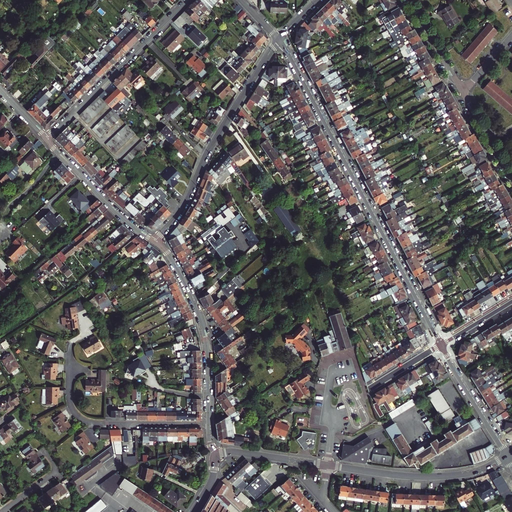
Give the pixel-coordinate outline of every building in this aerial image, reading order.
[(158,2),(159,0),(143,0),(144,0),(151,8),(158,2)] [(208,8),(199,0),(195,0),(193,3),(204,13),(208,8)] [(210,10),(214,6),(208,0),(199,0),(208,8),(210,10)] [(334,0),(330,0),(329,2),(345,19),(347,16),(343,13),(342,10),(345,7),(347,9),(349,7),(343,0),(341,2),(338,0),(334,0)] [(395,1),(394,0),(386,0),(382,3),(382,4),(386,10),(395,5),(393,3),(395,1)] [(488,0),(485,2),(493,14),(502,9),(496,0),(488,0)] [(141,12),(139,13),(138,15),(139,16),(138,17),(139,19),(137,21),(146,31),(155,22),(135,2),(132,5),(137,10),(138,9),(141,12)] [(279,13),(279,3),(270,2),(270,12),(279,13)] [(345,19),(329,2),(324,6),(335,17),(337,15),(347,26),(350,24),(345,19)] [(207,16),(204,13),(193,3),(189,7),(191,9),(198,16),(201,13),(202,15),(205,17),(207,16)] [(287,3),(279,3),(279,13),(287,13),(287,3)] [(233,9),(238,14),(243,10),(238,4),(233,9)] [(324,6),(319,11),(330,22),(332,20),(338,25),(340,23),(335,17),(324,6)] [(449,6),(438,12),(440,16),(442,15),(449,28),(459,22),(449,6)] [(191,9),(189,7),(187,8),(184,11),(189,16),(193,20),(195,22),(199,17),(198,16),(191,9)] [(389,14),(387,11),(380,15),(382,18),(383,18),(385,21),(383,22),(384,24),(389,22),(402,14),(398,8),(391,12),(391,13),(389,14)] [(235,17),(251,32),(262,43),(268,37),(254,23),(251,26),(249,24),(248,25),(241,18),(246,13),(243,10),(238,14),(235,17)] [(126,11),(122,15),(129,22),(134,18),(126,11)] [(180,16),(185,22),(189,25),(193,20),(189,16),(184,11),(180,16)] [(315,15),(326,26),(328,24),(333,30),(335,27),(330,22),(319,11),(315,15)] [(386,31),(392,27),(405,20),(402,14),(389,22),(391,25),(384,28),(386,31)] [(334,39),(336,37),(326,26),(315,15),(311,19),(313,20),(310,23),(308,25),(311,29),(313,31),(316,34),(319,31),(317,30),(321,26),(334,39)] [(176,19),(182,25),(185,22),(180,16),(176,19)] [(174,22),(180,28),(182,25),(176,19),(174,22)] [(405,20),(392,27),(395,33),(409,25),(405,20)] [(297,33),(296,38),(306,39),(307,31),(308,31),(311,29),(308,25),(304,22),(300,25),(299,33),(297,33)] [(130,23),(126,27),(138,39),(142,35),(130,23)] [(484,31),(478,37),(472,43),(467,50),(461,56),(470,63),(475,57),(481,50),(486,44),(492,38),(497,31),(489,24),(484,31)] [(392,42),(394,41),(412,31),(409,25),(395,33),(393,34),(389,36),(392,42)] [(117,36),(129,48),(138,39),(126,27),(117,36)] [(195,28),(187,36),(198,46),(206,38),(195,28)] [(412,31),(394,41),(397,46),(404,42),(417,35),(414,29),(412,31)] [(161,44),(169,51),(171,50),(172,51),(179,44),(178,43),(184,37),(177,31),(176,30),(165,41),(165,40),(161,44)] [(247,37),(259,49),(262,52),(265,49),(261,45),(262,43),(251,32),(247,37)] [(245,44),(248,47),(255,54),(259,49),(247,37),(243,34),(241,36),(247,42),(245,44)] [(400,51),(411,45),(420,40),(417,35),(404,42),(405,45),(399,49),(400,51)] [(112,40),(125,53),(129,48),(117,36),(112,40)] [(29,61),(33,65),(34,66),(50,49),(52,46),(55,44),(48,37),(39,47),(40,49),(29,61)] [(306,39),(296,38),(295,43),(297,44),(297,47),(301,54),(308,51),(306,48),(307,48),(307,47),(309,40),(306,39)] [(108,44),(120,57),(125,53),(112,40),(108,44)] [(420,40),(411,45),(412,48),(408,50),(409,51),(402,54),(404,57),(410,53),(423,45),(420,40)] [(108,44),(104,48),(117,61),(120,57),(108,44)] [(412,56),(413,59),(426,51),(423,45),(410,53),(412,56)] [(237,55),(240,56),(248,64),(252,60),(251,58),(255,54),(248,47),(240,56),(238,54),(237,55)] [(99,52),(112,65),(117,61),(104,48),(99,52)] [(93,54),(97,58),(108,69),(112,65),(99,52),(97,50),(93,54)] [(21,51),(14,58),(18,62),(25,55),(21,51)] [(227,53),(231,57),(243,69),(248,64),(240,56),(237,55),(236,53),(233,55),(229,51),(227,53)] [(413,59),(416,64),(427,58),(430,57),(426,51),(413,59)] [(304,66),(316,60),(312,52),(309,54),(308,52),(302,56),(304,60),(302,62),(304,66)] [(0,59),(6,66),(9,63),(0,54),(0,59)] [(193,55),(186,62),(190,66),(191,65),(199,73),(206,66),(198,58),(197,59),(193,55)] [(326,59),(326,58),(325,56),(316,60),(304,66),(307,72),(319,66),(318,64),(320,63),(320,62),(326,59)] [(150,77),(153,79),(160,72),(158,69),(160,67),(161,66),(151,57),(146,62),(147,64),(142,70),(149,77),(150,77)] [(243,69),(231,57),(227,61),(239,73),(243,69)] [(6,66),(1,71),(5,76),(18,63),(18,62),(14,58),(9,63),(6,66)] [(93,62),(104,73),(108,69),(97,58),(93,62)] [(226,62),(227,61),(223,58),(220,61),(225,65),(223,67),(229,73),(225,76),(233,83),(240,76),(226,62)] [(430,63),(427,58),(416,64),(414,65),(417,70),(430,63)] [(310,77),(325,69),(328,68),(327,66),(331,63),(330,60),(319,66),(307,72),(310,77)] [(99,77),(104,73),(93,62),(88,66),(89,67),(99,77)] [(417,70),(415,72),(417,76),(415,77),(416,78),(420,76),(433,69),(430,63),(417,70)] [(84,70),(95,81),(99,77),(89,67),(86,70),(86,69),(84,70)] [(262,79),(267,82),(270,78),(269,78),(269,77),(274,77),(274,87),(277,87),(277,83),(278,77),(278,67),(273,67),(273,69),(266,69),(260,78),(262,79)] [(294,79),(288,67),(278,67),(278,77),(286,78),(285,83),(285,84),(294,79)] [(129,82),(134,87),(143,79),(136,71),(132,74),(127,69),(121,74),(129,82)] [(328,75),(325,69),(310,77),(313,83),(315,82),(328,75)] [(421,83),(423,82),(436,74),(433,69),(420,76),(422,79),(416,82),(417,85),(421,83)] [(84,70),(80,75),(91,86),(95,81),(84,70)] [(328,75),(315,82),(318,87),(338,77),(336,71),(328,75)] [(123,88),(125,85),(129,82),(121,74),(117,78),(112,83),(117,88),(127,97),(130,94),(125,90),(123,88)] [(436,74),(423,82),(425,85),(427,84),(429,87),(432,85),(433,85),(440,81),(436,74)] [(76,79),(87,90),(91,86),(80,75),(76,79)] [(338,77),(318,87),(321,93),(341,83),(342,82),(339,76),(338,77)] [(76,79),(71,83),(82,94),(87,90),(76,79)] [(254,92),(261,97),(263,95),(266,97),(269,93),(263,89),(268,82),(267,82),(262,79),(254,92)] [(137,86),(139,89),(145,84),(142,81),(137,86)] [(200,85),(196,81),(188,88),(187,87),(181,93),(189,102),(203,89),(200,85)] [(232,89),(224,81),(214,91),(222,99),(232,89)] [(511,114),(511,113),(511,99),(509,97),(503,92),(497,86),(490,81),(483,89),(487,92),(493,98),(499,103),(505,108),(511,114)] [(55,82),(52,85),(58,90),(58,91),(61,88),(55,82)] [(286,86),(290,94),(299,89),(297,85),(295,86),(293,82),(286,86)] [(67,87),(78,98),(82,94),(71,83),(67,87)] [(321,93),(324,99),(338,91),(336,89),(343,86),(341,83),(321,93)] [(433,93),(435,98),(449,90),(446,86),(444,87),(442,84),(436,88),(437,91),(433,93)] [(78,98),(67,87),(63,92),(74,103),(78,98)] [(127,97),(117,88),(110,96),(104,91),(99,96),(103,100),(107,104),(111,108),(115,104),(120,109),(124,105),(123,104),(124,102),(129,106),(132,103),(131,102),(127,97)] [(338,91),(324,99),(326,104),(338,98),(340,97),(339,94),(346,91),(344,88),(338,91)] [(281,105),(288,101),(302,94),(299,89),(290,94),(287,95),(288,97),(279,102),(281,105)] [(449,90),(435,98),(437,101),(434,102),(431,104),(432,107),(438,104),(452,96),(449,90)] [(32,115),(47,100),(53,95),(48,91),(45,94),(45,95),(39,100),(28,111),(32,115)] [(261,97),(254,92),(246,105),(250,111),(255,103),(257,104),(258,102),(260,98),(262,99),(263,98),(261,97)] [(289,107),(305,100),(302,94),(288,101),(290,104),(288,105),(287,105),(282,107),(284,110),(289,107)] [(385,95),(381,97),(387,108),(390,106),(388,102),(385,96),(385,95)] [(452,96),(438,104),(440,106),(437,107),(438,108),(434,110),(436,112),(442,109),(455,101),(452,96)] [(340,101),(338,98),(326,104),(325,105),(327,111),(341,104),(340,101)] [(32,115),(36,120),(46,110),(44,108),(46,106),(49,102),(47,100),(32,115)] [(163,112),(172,121),(175,118),(174,117),(183,108),(175,100),(163,112)] [(287,115),(293,112),(307,105),(305,100),(289,107),(291,110),(285,113),(287,115)] [(330,116),(350,106),(349,103),(348,100),(341,104),(327,111),(330,116)] [(455,101),(442,109),(443,111),(441,113),(437,115),(438,118),(442,115),(456,108),(458,107),(455,101)] [(139,103),(136,106),(135,107),(143,115),(144,114),(147,111),(139,103)] [(245,103),(242,107),(247,113),(250,111),(246,105),(245,103)] [(120,117),(123,114),(119,111),(120,109),(115,104),(111,108),(112,109),(116,113),(120,117)] [(54,111),(41,124),(45,129),(48,129),(56,120),(53,118),(64,108),(60,105),(54,111)] [(307,105),(293,112),(295,114),(288,118),(290,121),(294,118),(310,110),(307,105)] [(351,105),(350,106),(330,116),(333,122),(347,115),(345,112),(352,109),(351,105)] [(217,126),(226,111),(218,106),(216,110),(212,108),(205,119),(217,126)] [(456,108),(442,115),(444,118),(438,122),(439,124),(450,118),(459,113),(456,108)] [(41,124),(54,111),(52,110),(50,113),(47,110),(46,110),(36,120),(41,124)] [(237,115),(233,121),(241,128),(240,129),(245,137),(249,134),(244,127),(247,127),(248,126),(247,123),(245,122),(246,121),(245,121),(246,119),(244,118),(246,116),(240,110),(237,115)] [(297,124),(299,122),(313,115),(310,110),(294,118),(297,124)] [(459,113),(450,118),(451,121),(447,123),(449,126),(462,119),(459,113)] [(347,115),(333,122),(339,133),(350,128),(348,124),(350,123),(347,117),(348,116),(347,114),(347,115)] [(0,129),(0,130),(0,129),(9,122),(5,119),(2,115),(1,116),(0,116),(0,129)] [(313,115),(299,122),(302,126),(306,124),(308,128),(315,124),(313,121),(315,119),(313,115)] [(191,132),(195,135),(196,134),(199,135),(198,136),(204,140),(207,134),(204,132),(208,126),(204,124),(199,119),(191,132)] [(446,135),(452,132),(465,124),(462,119),(449,126),(450,129),(448,130),(448,131),(444,133),(446,135)] [(465,124),(452,132),(454,135),(447,138),(449,141),(455,137),(468,130),(465,124)] [(163,142),(166,139),(172,132),(166,126),(160,131),(156,135),(159,137),(156,140),(154,137),(152,139),(159,146),(161,144),(160,143),(162,141),(163,142)] [(304,137),(306,141),(322,132),(319,126),(311,130),(311,131),(307,133),(308,134),(304,137)] [(350,128),(339,133),(344,142),(365,131),(363,129),(357,132),(353,126),(350,128)] [(55,139),(59,143),(71,132),(66,128),(57,137),(55,139)] [(368,130),(365,131),(344,142),(347,148),(361,141),(359,138),(361,137),(366,134),(370,132),(368,130)] [(468,130),(455,137),(456,139),(451,142),(453,145),(458,143),(460,141),(471,135),(468,130)] [(0,136),(0,147),(7,154),(18,142),(15,139),(15,137),(13,136),(12,136),(11,135),(7,131),(5,132),(0,136)] [(63,147),(76,135),(74,134),(73,134),(71,132),(59,143),(63,147)] [(166,139),(171,145),(178,138),(172,132),(166,139)] [(311,145),(325,138),(322,132),(306,141),(309,146),(311,145)] [(471,135),(460,141),(462,144),(460,145),(457,147),(459,149),(462,147),(476,139),(474,134),(471,135)] [(63,147),(67,151),(80,139),(76,135),(63,147)] [(176,153),(184,144),(178,138),(171,145),(174,147),(177,150),(174,153),(175,154),(176,153)] [(310,153),(328,144),(325,138),(311,145),(312,148),(310,149),(310,150),(306,152),(307,154),(310,153)] [(72,156),(85,144),(80,139),(67,151),(72,156)] [(461,155),(465,153),(480,145),(476,139),(462,147),(464,151),(460,153),(461,155)] [(19,151),(24,155),(28,151),(34,145),(29,140),(19,151)] [(34,145),(28,151),(30,153),(35,149),(36,150),(42,144),(38,140),(34,145)] [(91,142),(89,140),(85,144),(72,156),(79,164),(85,158),(84,157),(80,153),(91,142)] [(266,153),(273,148),(267,140),(260,144),(266,153)] [(350,153),(360,148),(358,146),(362,144),(361,141),(347,148),(350,153)] [(353,159),(355,158),(366,152),(365,149),(372,146),(370,142),(360,148),(350,153),(353,159)] [(182,159),(190,150),(184,144),(176,153),(182,159)] [(232,147),(226,151),(233,159),(234,161),(236,164),(242,160),(244,162),(251,158),(241,144),(233,149),(232,147)] [(313,159),(315,158),(329,150),(331,149),(328,144),(310,153),(313,159)] [(480,145),(465,153),(467,155),(468,155),(470,157),(483,150),(480,145)] [(172,156),(171,155),(171,154),(173,152),(174,153),(177,150),(174,147),(167,154),(170,158),(172,156)] [(275,147),(273,148),(266,153),(272,162),(279,157),(276,153),(278,151),(278,150),(275,147)] [(366,152),(355,158),(358,164),(372,156),(370,154),(377,150),(375,147),(366,152)] [(316,164),(331,156),(329,150),(315,158),(316,160),(309,164),(311,167),(316,164)] [(483,150),(470,157),(473,163),(461,170),(463,174),(474,167),(472,165),(478,162),(478,163),(485,159),(483,156),(486,155),(483,150)] [(226,151),(218,160),(226,167),(228,165),(233,159),(226,151)] [(25,162),(20,166),(27,174),(32,169),(33,170),(41,162),(32,153),(24,161),(25,162)] [(85,158),(79,164),(82,166),(88,161),(93,156),(89,153),(84,157),(85,158)] [(14,166),(15,165),(23,157),(21,155),(12,164),(14,166)] [(319,170),(321,168),(334,161),(331,156),(316,164),(319,170)] [(361,169),(374,162),(373,159),(372,156),(358,164),(361,169)] [(279,157),(272,162),(279,171),(285,166),(279,157)] [(361,169),(364,175),(384,164),(381,158),(374,162),(361,169)] [(90,164),(93,161),(91,159),(88,161),(82,166),(92,177),(98,171),(90,164)] [(233,159),(228,165),(229,166),(231,164),(236,172),(237,171),(232,164),(232,162),(234,161),(233,159)] [(216,181),(219,185),(227,176),(231,174),(226,167),(218,160),(208,172),(213,177),(216,181)] [(52,169),(54,171),(61,164),(59,161),(52,168),(52,169)] [(241,172),(236,164),(234,161),(232,162),(232,164),(237,171),(239,174),(241,172)] [(334,161),(321,168),(322,171),(324,174),(337,167),(334,161)] [(477,176),(491,169),(487,162),(479,166),(480,167),(476,169),(478,172),(469,178),(470,180),(477,176)] [(57,173),(61,177),(68,170),(61,164),(54,171),(53,172),(56,174),(57,173)] [(384,164),(364,175),(366,180),(383,171),(382,170),(381,169),(386,166),(384,164)] [(19,169),(15,165),(14,166),(6,174),(9,177),(12,180),(19,173),(17,171),(19,169)] [(285,166),(279,171),(285,180),(292,175),(285,166)] [(162,176),(173,187),(178,182),(176,181),(181,176),(172,167),(162,176)] [(326,180),(340,173),(337,167),(324,174),(325,177),(318,180),(320,183),(326,180)] [(104,178),(107,176),(100,169),(98,171),(92,177),(99,185),(105,179),(104,178)] [(114,169),(113,170),(107,176),(104,178),(105,179),(99,185),(102,188),(117,173),(114,169)] [(208,172),(206,169),(203,178),(211,181),(213,177),(208,172)] [(386,169),(383,171),(366,180),(364,181),(367,187),(381,179),(380,177),(388,173),(386,169)] [(475,185),(481,182),(494,174),(491,169),(477,176),(479,179),(473,183),(475,185)] [(64,183),(66,185),(74,177),(68,170),(61,177),(65,182),(64,183)] [(328,186),(329,185),(343,178),(340,173),(326,180),(329,184),(327,185),(328,186)] [(6,174),(0,180),(0,182),(2,184),(9,177),(6,174)] [(494,174),(481,182),(482,184),(475,188),(477,191),(484,187),(497,179),(494,174)] [(370,192),(384,185),(383,182),(390,179),(388,176),(381,179),(367,187),(370,192)] [(332,191),(334,190),(348,183),(345,177),(343,178),(329,185),(332,191)] [(203,178),(199,187),(207,191),(210,192),(212,187),(209,186),(211,181),(203,178)] [(115,179),(103,190),(108,195),(108,196),(113,200),(117,195),(119,195),(123,191),(125,190),(124,189),(122,191),(121,190),(116,194),(112,190),(119,183),(115,179)] [(480,196),(486,193),(500,185),(497,179),(484,187),(485,190),(478,194),(480,196)] [(330,199),(335,196),(351,188),(348,183),(334,190),(336,192),(333,193),(333,194),(329,196),(330,199)] [(370,192),(373,198),(388,190),(389,190),(386,184),(384,185),(370,192)] [(485,201),(492,197),(505,190),(502,184),(500,185),(486,193),(488,196),(484,198),(485,201)] [(165,199),(167,197),(164,195),(166,194),(159,188),(157,190),(154,187),(153,188),(150,186),(147,188),(150,191),(156,198),(158,200),(166,208),(169,206),(167,203),(168,201),(165,199)] [(195,198),(203,201),(207,191),(199,187),(195,198)] [(280,191),(278,187),(260,199),(265,206),(282,194),(280,191)] [(351,188),(335,196),(336,199),(332,201),(333,204),(354,194),(351,188)] [(386,201),(384,195),(388,193),(388,194),(393,191),(391,188),(388,190),(373,198),(376,203),(378,202),(379,204),(386,201)] [(488,203),(489,206),(508,195),(505,190),(492,197),(493,200),(488,203)] [(88,202),(78,191),(71,198),(77,204),(75,206),(78,210),(88,202)] [(129,197),(123,191),(119,195),(117,195),(113,200),(123,209),(125,208),(131,200),(130,198),(128,197),(129,197)] [(151,193),(146,198),(150,202),(151,203),(156,198),(151,193)] [(354,194),(333,204),(335,208),(344,203),(345,205),(349,203),(350,205),(358,201),(354,194)] [(492,211),(498,208),(511,201),(508,195),(489,206),(492,211)] [(146,198),(145,197),(138,205),(142,208),(143,210),(150,202),(146,198)] [(131,200),(125,208),(127,210),(135,202),(134,200),(135,199),(134,198),(131,200)] [(203,201),(195,198),(190,206),(198,211),(203,201)] [(85,211),(89,215),(102,204),(97,200),(85,211)] [(166,208),(158,200),(154,205),(153,206),(154,208),(155,206),(167,217),(170,213),(166,208)] [(500,211),(501,214),(511,207),(511,201),(498,208),(500,211)] [(152,205),(149,208),(163,222),(167,217),(155,206),(154,208),(153,206),(154,205),(151,203),(150,204),(152,205)] [(300,230),(282,203),(274,209),(293,236),(300,230)] [(381,208),(385,215),(396,209),(393,203),(390,205),(389,204),(381,208)] [(89,215),(84,219),(86,221),(87,222),(96,215),(98,218),(101,215),(107,210),(102,204),(89,215)] [(400,206),(396,209),(385,215),(387,220),(408,209),(405,204),(400,206)] [(128,211),(134,216),(140,210),(142,208),(138,205),(137,205),(135,207),(133,205),(128,211)] [(347,213),(345,209),(339,212),(341,216),(346,213),(347,216),(343,218),(344,221),(361,212),(357,205),(349,210),(350,211),(347,213)] [(198,211),(190,206),(184,216),(192,220),(195,215),(199,217),(200,215),(201,213),(198,211)] [(244,220),(239,213),(235,216),(229,207),(213,218),(216,224),(200,236),(205,241),(207,239),(222,228),(221,227),(230,221),(234,227),(244,220)] [(501,217),(503,220),(506,218),(511,214),(511,207),(501,214),(499,215),(501,217)] [(144,217),(139,223),(142,225),(143,224),(152,230),(155,229),(163,222),(149,208),(146,212),(144,213),(142,215),(144,217)] [(385,221),(388,227),(404,218),(403,216),(405,215),(412,211),(410,208),(408,209),(387,220),(385,221)] [(80,233),(87,241),(115,217),(107,210),(101,215),(80,233)] [(133,218),(139,223),(144,217),(142,215),(144,213),(140,210),(134,216),(133,218)] [(64,219),(59,214),(55,217),(49,211),(38,220),(44,227),(46,225),(51,231),(64,219)] [(355,224),(364,219),(361,212),(344,221),(346,224),(350,221),(351,223),(354,222),(355,224)] [(404,218),(388,227),(391,232),(405,225),(404,223),(415,216),(413,213),(406,217),(404,218)] [(181,233),(187,229),(186,228),(188,225),(191,227),(194,224),(199,228),(199,227),(196,223),(192,220),(184,216),(184,215),(176,226),(181,233)] [(503,234),(506,232),(511,230),(511,229),(511,221),(506,226),(507,228),(501,232),(503,234)] [(405,225),(391,232),(394,238),(396,237),(410,230),(408,226),(412,224),(411,222),(405,225)] [(353,240),(357,237),(358,237),(370,230),(368,226),(366,227),(364,224),(357,227),(359,230),(354,232),(355,234),(351,237),(353,240)] [(120,234),(121,236),(123,235),(128,240),(134,235),(122,225),(110,234),(114,238),(120,234)] [(168,241),(172,248),(180,243),(180,244),(184,242),(185,242),(180,234),(181,233),(176,226),(168,236),(170,240),(168,241)] [(399,242),(413,235),(411,232),(417,229),(416,226),(410,230),(396,237),(399,242)] [(227,234),(222,228),(207,239),(215,249),(230,238),(234,236),(230,231),(227,234)] [(247,243),(251,248),(258,240),(250,229),(244,234),(249,241),(247,243)] [(363,246),(364,247),(376,241),(370,230),(358,237),(363,246)] [(63,262),(86,240),(80,233),(57,254),(63,262)] [(113,252),(128,240),(123,235),(121,236),(108,246),(113,252)] [(399,242),(402,248),(416,240),(414,238),(413,235),(399,242)] [(144,250),(148,244),(137,236),(131,241),(141,248),(144,250)] [(222,260),(238,248),(230,238),(215,249),(222,260)] [(10,251),(6,255),(15,264),(19,260),(17,258),(20,255),(22,257),(28,251),(23,245),(24,244),(19,239),(14,243),(16,246),(10,251)] [(91,245),(94,248),(99,244),(101,242),(98,239),(93,243),(93,244),(91,245)] [(402,248),(405,253),(419,246),(421,245),(418,239),(416,240),(402,248)] [(121,249),(124,252),(126,250),(130,255),(131,256),(133,259),(140,253),(138,250),(141,248),(131,241),(121,249)] [(187,247),(186,246),(184,242),(180,244),(180,243),(172,248),(175,254),(187,247)] [(367,248),(370,255),(383,249),(380,244),(378,245),(377,242),(370,246),(367,248)] [(94,248),(99,253),(104,248),(99,244),(94,248)] [(150,261),(148,264),(150,265),(155,261),(161,255),(160,254),(160,253),(148,244),(144,250),(142,251),(143,253),(144,256),(145,256),(150,261)] [(185,255),(187,254),(191,252),(191,251),(190,251),(186,246),(187,247),(175,254),(178,259),(185,255)] [(419,246),(405,253),(408,259),(422,252),(420,249),(419,246)] [(372,261),(386,254),(383,249),(370,255),(370,256),(369,256),(370,258),(364,262),(366,264),(372,261)] [(406,260),(408,266),(427,256),(424,251),(422,252),(408,259),(406,260)] [(187,254),(185,255),(178,259),(181,264),(194,257),(193,256),(192,253),(187,256),(187,254)] [(89,262),(80,254),(79,255),(87,264),(89,262)] [(373,264),(375,267),(387,261),(389,260),(386,254),(372,261),(373,264)] [(427,256),(408,266),(411,271),(425,264),(424,261),(432,257),(430,254),(427,256)] [(67,278),(73,273),(65,265),(63,267),(54,256),(50,259),(58,268),(67,278)] [(88,256),(86,258),(95,268),(100,264),(96,260),(93,261),(88,256)] [(181,264),(184,269),(195,263),(194,261),(190,264),(189,262),(193,260),(195,259),(194,257),(181,264)] [(48,276),(58,268),(50,259),(40,267),(48,276)] [(159,269),(155,261),(150,265),(149,266),(153,273),(159,269)] [(369,277),(375,274),(389,267),(387,261),(375,267),(373,268),(374,271),(368,275),(369,277)] [(198,268),(200,271),(211,266),(209,262),(199,268),(198,268)] [(184,269),(187,274),(196,269),(195,266),(196,265),(196,264),(195,263),(184,269)] [(419,281),(429,276),(433,274),(432,271),(441,266),(439,263),(428,269),(416,275),(419,281)] [(153,273),(156,278),(170,270),(167,264),(159,269),(153,273)] [(414,277),(416,275),(428,269),(427,267),(425,264),(411,271),(414,277)] [(187,274),(189,278),(201,272),(200,271),(198,268),(199,268),(198,265),(196,265),(195,266),(196,269),(187,274)] [(40,267),(33,273),(41,284),(43,282),(42,281),(47,277),(49,279),(50,278),(48,276),(40,267)] [(374,281),(392,272),(389,267),(375,274),(377,277),(370,280),(372,283),(374,281)] [(203,276),(201,272),(189,278),(194,286),(196,285),(198,288),(199,288),(204,285),(204,284),(203,281),(215,274),(213,269),(204,274),(204,276),(203,276)] [(170,270),(156,278),(153,280),(155,282),(163,277),(165,280),(173,276),(170,270)] [(0,271),(0,286),(4,290),(16,278),(11,273),(6,278),(4,276),(5,275),(1,271),(0,271)] [(94,275),(98,280),(104,275),(102,273),(103,272),(102,271),(99,273),(98,272),(94,275)] [(383,283),(395,277),(392,272),(374,281),(376,284),(373,285),(375,288),(383,283)] [(491,278),(493,281),(499,292),(506,288),(500,277),(498,274),(491,278)] [(503,275),(500,277),(506,288),(508,290),(511,287),(511,281),(508,275),(504,277),(503,275)] [(160,288),(161,290),(164,289),(177,281),(173,276),(165,280),(167,283),(160,288)] [(383,283),(386,289),(400,282),(397,276),(395,277),(383,283)] [(429,276),(419,281),(423,288),(431,284),(428,278),(429,277),(429,276)] [(205,308),(209,313),(238,289),(239,288),(232,279),(217,293),(216,301),(214,303),(205,308)] [(233,279),(232,279),(239,288),(242,285),(236,279),(235,280),(233,279)] [(177,281),(164,289),(166,292),(161,294),(161,295),(158,297),(159,298),(164,296),(165,295),(180,288),(177,281)] [(493,281),(486,285),(493,296),(499,292),(493,281)] [(391,294),(403,288),(400,282),(386,289),(388,292),(389,295),(391,294)] [(428,298),(438,293),(440,292),(441,292),(436,283),(432,286),(433,287),(425,291),(428,298)] [(478,287),(479,289),(486,300),(493,296),(486,285),(481,288),(478,283),(476,284),(478,287)] [(204,296),(199,298),(204,308),(205,308),(214,303),(211,296),(210,294),(215,289),(216,287),(213,285),(204,293),(205,295),(204,295),(204,296)] [(168,297),(170,300),(182,294),(180,288),(165,295),(167,298),(168,297)] [(405,292),(403,288),(391,294),(396,304),(397,304),(404,300),(406,299),(403,293),(405,292)] [(217,323),(224,317),(221,313),(227,307),(231,312),(235,309),(231,304),(229,301),(234,297),(234,296),(235,295),(235,296),(240,291),(238,289),(209,313),(217,323)] [(472,293),(473,294),(479,305),(486,300),(479,289),(472,293)] [(93,298),(102,310),(111,303),(102,291),(93,298)] [(438,293),(428,298),(432,305),(440,301),(437,295),(439,294),(438,293)] [(172,304),(170,304),(171,307),(185,300),(182,294),(170,300),(172,304)] [(466,299),(467,300),(474,311),(480,307),(479,305),(473,294),(466,299)] [(235,296),(235,295),(234,296),(234,297),(229,301),(231,304),(237,298),(235,296)] [(104,318),(106,317),(106,316),(102,310),(93,298),(90,300),(101,317),(103,316),(104,318)] [(86,308),(81,300),(70,306),(71,308),(65,308),(66,314),(65,314),(66,317),(64,318),(65,325),(67,325),(68,329),(78,328),(77,320),(78,319),(77,313),(86,308)] [(166,316),(170,314),(188,305),(185,300),(171,307),(170,304),(169,304),(165,306),(167,309),(168,311),(165,313),(166,316)] [(408,308),(404,300),(397,304),(396,304),(393,306),(400,318),(413,311),(410,306),(408,308)] [(474,311),(467,300),(463,303),(462,302),(456,306),(463,318),(474,311)] [(439,319),(450,314),(449,313),(448,314),(441,302),(433,306),(439,319)] [(173,319),(190,311),(188,305),(170,314),(173,319)] [(351,346),(339,309),(327,312),(333,329),(329,331),(331,339),(332,342),(336,341),(339,350),(351,346)] [(167,322),(170,328),(193,318),(190,311),(173,319),(167,322)] [(239,321),(246,315),(243,311),(235,317),(239,321)] [(413,311),(400,318),(404,326),(405,325),(408,330),(409,329),(417,325),(413,317),(415,316),(413,311)] [(450,314),(439,319),(442,324),(444,323),(445,326),(452,322),(449,316),(451,315),(450,314)] [(217,323),(221,328),(228,322),(226,319),(229,317),(227,315),(224,317),(217,323)] [(224,332),(232,327),(228,322),(221,328),(224,332)] [(497,326),(501,332),(505,339),(511,335),(511,334),(504,322),(497,326)] [(421,348),(429,343),(419,324),(417,325),(409,329),(410,329),(420,345),(421,348)] [(496,324),(489,329),(494,337),(501,332),(497,326),(496,324)] [(309,347),(305,343),(302,340),(301,341),(300,340),(300,338),(301,337),(302,337),(307,332),(301,325),(292,334),(285,334),(285,337),(284,338),(285,338),(285,341),(287,342),(291,343),(295,346),(294,347),(298,351),(299,350),(301,352),(301,353),(302,361),(309,359),(308,349),(309,347)] [(177,341),(192,336),(189,327),(181,331),(183,335),(176,337),(177,341)] [(408,340),(401,344),(408,356),(413,353),(411,351),(420,345),(410,329),(406,332),(410,339),(408,340)] [(494,337),(489,329),(477,336),(480,342),(483,347),(485,346),(495,340),(494,337)] [(90,340),(87,342),(82,345),(87,354),(92,351),(93,352),(100,349),(99,348),(106,344),(98,330),(91,334),(93,337),(89,339),(90,340)] [(223,347),(239,337),(237,334),(230,338),(231,339),(230,339),(224,332),(222,334),(217,338),(216,338),(223,347)] [(40,352),(48,355),(53,343),(54,344),(56,339),(41,333),(39,340),(40,340),(37,347),(42,349),(40,352)] [(316,340),(321,356),(329,353),(332,352),(339,350),(336,341),(332,342),(331,339),(330,339),(329,335),(323,337),(323,338),(316,340)] [(460,350),(470,352),(472,344),(475,342),(477,344),(480,342),(477,336),(466,342),(464,342),(463,345),(461,344),(460,350)] [(220,358),(229,353),(232,351),(230,348),(241,340),(239,337),(223,347),(216,352),(220,358)] [(398,362),(390,349),(387,350),(382,342),(380,344),(384,352),(393,365),(398,362)] [(394,346),(403,359),(408,356),(401,344),(400,342),(397,344),(394,346)] [(398,362),(403,359),(394,346),(391,348),(391,347),(389,348),(390,349),(398,362)] [(375,348),(380,355),(388,368),(393,365),(384,352),(382,353),(378,347),(375,348)] [(192,357),(201,356),(201,350),(188,351),(183,352),(183,355),(180,355),(180,359),(184,358),(192,358),(192,357)] [(470,352),(460,350),(458,355),(460,355),(460,358),(467,361),(469,354),(471,354),(470,356),(477,358),(478,355),(470,352)] [(375,358),(382,371),(388,368),(380,355),(377,356),(374,351),(371,352),(375,358)] [(220,358),(222,361),(231,355),(229,353),(220,358)] [(19,367),(11,354),(7,354),(5,355),(2,360),(10,373),(19,367)] [(227,368),(236,362),(231,355),(222,361),(227,368)] [(151,363),(146,356),(143,358),(144,360),(141,362),(144,367),(151,363)] [(146,372),(138,358),(127,368),(126,373),(130,374),(131,373),(133,377),(138,374),(141,375),(146,372)] [(370,361),(370,362),(378,374),(382,371),(375,358),(372,360),(370,361)] [(427,371),(429,374),(430,374),(442,368),(439,363),(437,364),(436,361),(434,358),(425,363),(428,371),(427,371)] [(238,365),(236,362),(227,368),(215,375),(215,382),(227,382),(226,376),(230,376),(229,370),(238,365)] [(361,368),(365,382),(378,374),(370,362),(361,368)] [(55,379),(55,376),(55,372),(57,372),(57,363),(49,363),(49,367),(45,367),(45,368),(44,368),(44,374),(45,374),(45,379),(55,379)] [(186,379),(201,378),(201,368),(192,369),(192,374),(188,373),(183,374),(184,379),(186,379)] [(435,384),(438,382),(449,376),(447,372),(443,375),(442,373),(444,372),(442,368),(430,374),(435,384)] [(473,381),(486,373),(485,371),(481,374),(477,369),(471,373),(472,376),(470,377),(473,381)] [(473,381),(477,387),(496,375),(494,372),(494,371),(495,370),(494,369),(490,371),(486,373),(473,381)] [(293,393),(297,399),(308,391),(305,386),(304,387),(302,383),(308,379),(304,372),(304,373),(299,375),(294,379),(295,380),(288,384),(284,387),(289,396),(293,393)] [(408,376),(407,374),(403,377),(408,386),(415,396),(417,394),(413,387),(417,384),(411,375),(408,376)] [(477,387),(480,392),(495,383),(493,380),(498,378),(496,375),(477,387)] [(397,393),(400,398),(407,393),(404,388),(408,386),(403,377),(398,380),(399,382),(397,383),(396,381),(391,384),(393,386),(397,393)] [(94,381),(85,381),(85,391),(91,391),(91,392),(98,393),(98,392),(101,392),(101,379),(94,379),(94,381)] [(483,398),(492,392),(491,390),(495,387),(500,383),(499,380),(495,383),(480,392),(483,398)] [(226,390),(226,387),(227,382),(215,382),(215,398),(216,397),(226,390)] [(18,398),(34,387),(33,385),(17,396),(18,398)] [(503,385),(492,392),(483,398),(487,403),(500,395),(498,392),(504,388),(503,385)] [(397,393),(393,386),(385,390),(384,388),(380,391),(386,402),(387,403),(394,399),(392,396),(397,393)] [(57,404),(57,398),(57,394),(59,394),(59,387),(45,387),(45,396),(46,396),(46,404),(57,404)] [(219,402),(230,395),(227,390),(226,390),(216,397),(219,402)] [(457,442),(481,427),(475,418),(467,423),(466,422),(461,421),(458,416),(455,418),(438,390),(428,396),(446,424),(453,419),(455,423),(454,424),(457,429),(451,433),(449,431),(443,435),(445,438),(442,440),(447,449),(457,443),(457,442)] [(380,391),(375,394),(376,396),(374,398),(379,406),(386,402),(380,391)] [(490,408),(502,401),(503,400),(502,397),(508,393),(506,391),(500,395),(487,403),(490,408)] [(157,402),(156,420),(166,420),(166,411),(166,408),(159,408),(159,395),(161,395),(161,393),(157,392),(157,402)] [(17,396),(15,394),(10,397),(8,395),(0,400),(0,411),(3,409),(4,411),(8,408),(13,405),(12,404),(19,400),(18,398),(17,396)] [(233,399),(230,395),(219,402),(228,416),(236,410),(233,405),(236,403),(233,399)] [(239,404),(241,407),(252,400),(250,397),(239,404)] [(393,418),(416,404),(413,398),(390,412),(393,418)] [(503,402),(502,401),(490,408),(493,413),(495,412),(496,413),(491,415),(493,419),(495,417),(500,414),(499,413),(503,410),(506,408),(503,402)] [(148,420),(156,420),(157,402),(155,402),(154,408),(148,408),(148,420)] [(126,420),(137,420),(137,404),(135,404),(135,405),(134,405),(133,406),(124,406),(123,409),(122,409),(122,417),(126,417),(126,420)] [(137,420),(148,420),(148,408),(141,408),(141,404),(137,404),(137,420)] [(377,406),(374,408),(380,417),(383,415),(377,406)] [(188,420),(187,411),(181,411),(181,408),(176,408),(176,411),(176,420),(188,420)] [(110,417),(122,417),(122,409),(117,409),(117,411),(110,411),(110,417)] [(228,416),(215,423),(217,440),(220,443),(242,446),(243,438),(234,436),(231,418),(232,418),(233,418),(239,414),(237,410),(236,410),(228,416)] [(176,411),(166,411),(166,420),(176,420),(176,411)] [(192,412),(187,411),(188,420),(197,420),(196,415),(192,414),(192,412)] [(197,420),(202,420),(202,411),(192,412),(192,414),(196,415),(197,420)] [(62,412),(54,418),(56,420),(54,422),(57,427),(58,426),(62,432),(71,426),(65,419),(66,418),(62,412)] [(15,419),(5,426),(10,432),(13,430),(14,432),(20,426),(15,419)] [(278,434),(285,437),(287,432),(289,426),(283,424),(281,424),(280,423),(281,422),(276,420),(274,424),(272,423),(269,429),(272,430),(271,434),(277,436),(278,434)] [(439,436),(436,431),(429,420),(425,423),(432,434),(433,436),(435,435),(436,438),(439,436)] [(413,464),(416,469),(422,469),(422,467),(421,464),(437,454),(437,455),(447,449),(442,440),(438,443),(436,439),(430,443),(431,445),(424,449),(422,446),(412,452),(394,423),(385,429),(409,467),(413,464)] [(6,442),(13,437),(10,432),(5,426),(0,429),(0,439),(1,441),(4,439),(6,442)] [(158,428),(142,428),(142,430),(142,436),(142,443),(149,442),(149,441),(153,441),(158,441),(158,438),(158,428)] [(158,428),(158,438),(167,439),(167,436),(167,428),(158,428)] [(173,437),(178,437),(178,428),(167,428),(167,436),(173,437)] [(178,428),(178,437),(178,440),(182,441),(182,437),(189,437),(189,428),(178,428)] [(189,428),(189,437),(189,444),(196,444),(196,437),(203,437),(202,430),(200,428),(189,428)] [(111,439),(109,430),(100,430),(100,439),(111,439)] [(111,439),(112,444),(121,443),(120,430),(109,430),(111,439)] [(127,430),(120,430),(121,443),(128,442),(127,430)] [(317,433),(303,431),(302,435),(297,439),(303,447),(307,448),(313,449),(314,448),(317,433)] [(83,432),(76,437),(78,440),(76,442),(78,445),(77,445),(81,451),(82,450),(85,454),(93,448),(89,441),(89,440),(83,432)] [(354,448),(342,446),(340,460),(342,460),(342,458),(345,459),(348,456),(349,457),(351,457),(350,461),(366,464),(367,458),(371,458),(371,460),(389,463),(390,456),(385,455),(386,448),(373,448),(372,447),(374,446),(370,438),(354,448)] [(492,444),(485,449),(490,458),(493,455),(494,448),(492,444)] [(112,445),(70,475),(76,485),(84,480),(86,480),(97,473),(97,470),(100,468),(100,465),(114,455),(112,445)] [(32,454),(35,453),(30,446),(22,452),(27,459),(29,457),(31,460),(34,457),(32,454)] [(490,458),(485,449),(469,454),(473,465),(485,461),(490,458)] [(178,468),(186,452),(178,454),(171,455),(162,473),(168,476),(169,473),(171,474),(172,472),(176,474),(180,476),(183,470),(178,468)] [(100,465),(100,468),(104,465),(107,470),(115,464),(114,455),(100,465)] [(126,457),(123,457),(124,468),(136,464),(136,456),(126,457)] [(45,465),(39,458),(36,460),(34,457),(31,460),(27,463),(29,466),(28,466),(34,473),(45,465)] [(254,468),(245,458),(239,464),(247,472),(248,473),(254,468)] [(247,472),(239,464),(233,470),(239,476),(241,478),(247,472)] [(142,467),(140,478),(150,481),(153,469),(142,467)] [(239,476),(233,470),(225,477),(232,485),(236,488),(239,485),(234,481),(239,476)] [(490,474),(489,474),(504,500),(511,495),(511,494),(502,478),(500,479),(499,476),(498,476),(495,471),(494,471),(490,473),(490,474)] [(245,488),(256,499),(271,484),(261,473),(245,488)] [(125,478),(119,486),(157,511),(175,511),(148,493),(125,478)] [(281,485),(286,492),(294,485),(289,479),(281,485)] [(226,485),(220,481),(211,495),(226,508),(228,506),(230,504),(221,494),(226,485)] [(495,492),(489,482),(483,485),(480,486),(480,487),(476,489),(482,500),(495,492)] [(53,487),(49,490),(57,501),(61,498),(60,497),(67,492),(60,484),(60,483),(53,487)] [(286,492),(292,498),(299,491),(294,485),(286,492)] [(338,499),(346,500),(348,487),(340,485),(338,499)] [(346,500),(354,501),(356,488),(348,487),(346,500)] [(363,499),(364,489),(356,488),(354,501),(362,503),(363,499)] [(462,489),(453,494),(459,503),(460,503),(463,508),(468,505),(465,500),(474,495),(470,488),(464,492),(462,489)] [(164,496),(177,507),(186,498),(179,492),(177,495),(170,489),(164,496)] [(363,499),(370,501),(372,490),(364,489),(363,499)] [(53,504),(57,501),(49,490),(45,493),(38,498),(39,499),(45,508),(52,503),(53,504)] [(378,502),(380,491),(372,490),(370,501),(378,502)] [(297,504),(305,497),(299,491),(292,498),(297,504)] [(388,493),(380,491),(378,502),(387,503),(388,493)] [(249,500),(240,492),(237,496),(245,504),(249,500)] [(403,504),(404,494),(392,493),(391,503),(403,504)] [(206,503),(200,511),(229,511),(226,508),(211,495),(211,494),(206,503)] [(411,505),(412,494),(404,494),(403,504),(411,505)] [(411,505),(419,505),(420,495),(412,494),(411,505)] [(419,505),(427,505),(428,495),(420,495),(419,505)] [(435,506),(436,495),(428,495),(427,505),(435,506)] [(444,496),(436,495),(435,506),(444,506),(444,496)] [(511,495),(504,500),(503,500),(505,504),(504,504),(506,507),(507,507),(509,511),(510,511),(511,511),(511,495)] [(294,507),(298,511),(299,511),(310,503),(305,497),(297,504),(294,507)] [(101,498),(84,511),(100,511),(108,506),(101,498)] [(117,499),(113,506),(121,511),(122,511),(127,506),(117,499)] [(310,503),(299,511),(312,511),(315,509),(310,503)]
